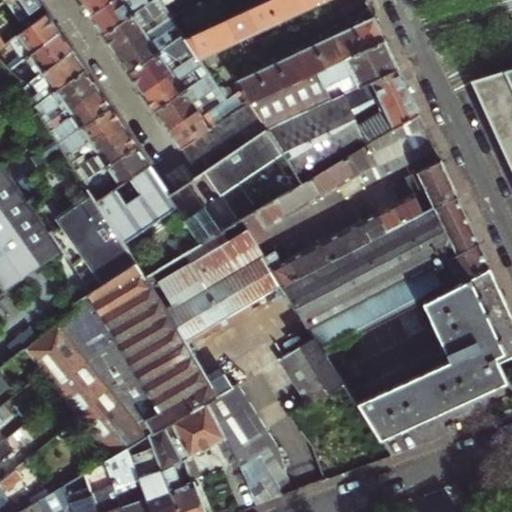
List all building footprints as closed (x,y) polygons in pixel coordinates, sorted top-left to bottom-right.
[(0,0),(0,37),(7,31),(6,29),(16,22),(1,0),(0,0)] [(46,13),(41,6),(37,0),(1,0),(16,22),(21,30),(46,13)] [(89,15),(111,0),(79,0),(83,5),(89,15)] [(111,0),(89,15),(97,26),(103,35),(157,0),(111,0)] [(145,35),(149,32),(146,26),(152,22),(158,18),(162,24),(167,21),(173,17),(169,11),(162,0),(157,0),(103,35),(109,44),(115,54),(145,35)] [(279,23),(269,0),(249,10),(259,32),(269,28),(279,23)] [(300,14),(293,0),(269,0),(279,23),(290,18),(300,14)] [(316,0),(293,0),(300,14),(309,10),(319,5),(316,0)] [(202,4),(173,17),(177,23),(186,35),(187,38),(213,26),(202,4)] [(259,32),(249,10),(229,19),(240,41),(250,36),(259,32)] [(23,56),(59,32),(52,22),(46,13),(21,30),(3,42),(16,61),(23,56)] [(149,32),(145,35),(115,54),(122,64),(128,73),(186,35),(177,23),(173,17),(167,21),(162,24),(156,28),(149,32)] [(355,27),(366,49),(387,40),(376,17),(365,22),(355,27)] [(213,26),(187,38),(198,55),(201,59),(225,48),(240,41),(229,19),(213,26)] [(152,22),(146,26),(149,32),(156,28),(152,22)] [(335,36),(346,58),(366,49),(355,27),(346,31),(335,36)] [(36,75),(72,51),(66,42),(59,32),(23,56),(36,75)] [(186,35),(128,73),(135,84),(142,93),(198,55),(187,38),(186,35)] [(326,40),(317,44),(327,67),(346,58),(335,36),(326,40)] [(251,102),(268,129),(344,94),(361,86),(400,68),(394,56),(387,40),(366,49),(346,58),(327,67),(308,76),(289,85),(269,94),(251,102)] [(327,67),(317,44),(308,48),(297,53),(308,76),(327,67)] [(78,61),(72,51),(36,75),(25,83),(23,84),(35,103),(84,70),(78,61)] [(278,62),(289,85),(308,76),(297,53),(289,57),(278,62)] [(147,102),(154,111),(211,74),(201,59),(198,55),(142,93),(147,102)] [(0,78),(13,70),(0,56),(0,78)] [(263,69),(259,71),(269,94),(289,85),(278,62),(263,69)] [(511,66),(470,79),(511,169),(511,66)] [(344,94),(268,129),(285,154),(305,184),(314,178),(332,168),(349,157),(365,148),(374,167),(380,179),(438,152),(426,127),(409,89),(400,68),(361,86),(344,94)] [(50,110),(56,107),(62,103),(66,110),(67,109),(97,89),(90,79),(84,70),(35,103),(43,115),(47,122),(54,118),(55,117),(50,110)] [(269,94),(259,71),(237,81),(240,85),(225,95),(229,100),(243,91),(251,102),(269,94)] [(224,93),(220,87),(211,74),(154,111),(160,120),(167,131),(196,111),(208,104),(204,98),(209,94),(213,100),(218,97),(224,93)] [(54,118),(47,122),(51,128),(59,140),(109,107),(104,99),(97,89),(67,109),(66,110),(70,116),(65,119),(59,123),(55,117),(54,118)] [(196,111),(167,131),(174,142),(180,150),(251,102),(243,91),(229,100),(225,95),(224,93),(218,97),(213,100),(218,107),(212,111),(208,104),(196,111)] [(208,104),(213,100),(209,94),(204,98),(208,104)] [(218,107),(213,100),(208,104),(212,111),(218,107)] [(251,102),(180,150),(187,161),(197,175),(203,171),(265,130),(268,129),(251,102)] [(56,107),(61,113),(66,110),(62,103),(56,107)] [(109,107),(59,140),(67,152),(73,161),(79,157),(82,155),(87,152),(93,148),(123,128),(116,117),(109,107)] [(66,110),(61,113),(65,119),(70,116),(66,110)] [(79,157),(73,161),(78,169),(85,181),(136,147),(129,137),(123,128),(93,148),(97,154),(91,158),(86,161),(82,155),(79,157)] [(285,154),(268,129),(265,130),(203,171),(221,197),(285,154)] [(136,147),(85,181),(94,194),(97,191),(117,178),(121,184),(131,178),(148,166),(143,158),(136,147)] [(97,154),(93,148),(87,152),(91,158),(97,154)] [(365,148),(349,157),(358,176),(366,172),(374,167),(365,148)] [(358,176),(349,157),(332,168),(341,187),(347,198),(357,192),(364,188),(358,176)] [(0,295),(63,249),(0,160),(0,295)] [(450,180),(442,161),(407,177),(412,187),(424,182),(427,189),(431,197),(423,201),(421,198),(418,200),(424,215),(459,198),(450,180)] [(175,207),(148,166),(131,178),(140,192),(125,202),(115,189),(102,197),(98,200),(95,201),(125,242),(175,207)] [(314,178),(324,197),(332,192),(341,187),(332,168),(314,178)] [(305,184),(297,189),(306,207),(315,202),(324,197),(314,178),(305,184)] [(424,182),(412,187),(415,194),(427,189),(424,182)] [(297,189),(280,199),(289,218),(298,213),(306,207),(297,189)] [(98,200),(94,194),(57,218),(102,283),(137,260),(125,242),(95,201),(98,200)] [(406,199),(397,204),(407,224),(424,215),(418,200),(415,195),(406,199)] [(353,252),(336,261),(318,270),(301,279),(284,287),(308,324),(311,330),(321,325),(345,313),(353,309),(360,305),(392,288),(416,276),(435,266),(448,260),(449,261),(480,245),(469,221),(459,198),(424,215),(407,224),(388,233),(371,243),(353,252)] [(280,199),(262,210),(271,228),(277,240),(287,234),(295,229),(289,218),(280,199)] [(407,224),(397,204),(386,209),(378,213),(388,233),(407,224)] [(262,210),(243,221),(257,244),(266,238),(269,236),(266,231),(271,228),(262,210)] [(369,218),(360,222),(371,243),(388,233),(378,213),(369,218)] [(208,403),(227,439),(237,460),(240,467),(256,507),(287,496),(296,493),(280,447),(239,385),(236,387),(227,372),(213,381),(187,342),(283,286),(265,256),(259,247),(257,244),(243,221),(148,277),(137,260),(102,283),(75,301),(79,306),(63,318),(25,348),(44,372),(62,395),(81,418),(112,458),(130,448),(152,435),(179,419),(208,403)] [(371,243),(360,222),(352,227),(342,232),(353,252),(371,243)] [(333,237),(325,241),(336,261),(353,252),(342,232),(333,237)] [(314,246),(306,250),(318,270),(336,261),(325,241),(314,246)] [(461,283),(490,267),(486,257),(483,250),(480,245),(449,261),(448,260),(435,266),(438,273),(440,276),(441,280),(456,273),(461,283)] [(318,270),(306,250),(297,255),(290,259),(301,279),(318,270)] [(270,253),(265,256),(283,286),(284,287),(301,279),(290,259),(281,263),(278,257),(275,251),(270,253)] [(511,355),(511,315),(490,267),(461,283),(446,290),(428,299),(424,302),(450,358),(357,402),(380,440),(455,404),(507,380),(498,362),(511,355)] [(416,276),(392,288),(404,312),(424,302),(428,299),(416,276)] [(360,305),(353,309),(365,332),(404,312),(392,288),(360,305)] [(321,325),(311,330),(317,339),(325,352),(343,343),(365,332),(353,309),(345,313),(321,325)] [(337,371),(325,352),(317,339),(304,346),(332,391),(345,383),(337,371)] [(325,352),(337,371),(354,361),(343,343),(325,352)] [(332,391),(304,346),(281,360),(309,405),(332,391)] [(0,394),(10,387),(0,373),(0,394)] [(0,406),(0,413),(5,420),(13,413),(5,403),(0,406)] [(208,403),(179,419),(193,457),(220,443),(227,439),(208,403)] [(193,457),(179,419),(152,435),(156,446),(164,468),(164,469),(180,464),(187,461),(193,457)] [(18,430),(0,444),(0,481),(10,474),(1,463),(27,442),(18,430)] [(156,446),(152,435),(130,448),(133,454),(156,446)] [(237,460),(227,439),(220,443),(224,450),(229,464),(237,460)] [(152,511),(148,498),(131,505),(125,489),(143,483),(140,476),(133,454),(130,448),(112,458),(108,461),(116,484),(121,497),(125,511),(152,511)] [(86,473),(93,493),(116,484),(108,461),(86,473)] [(205,511),(194,482),(188,484),(180,464),(164,469),(172,490),(179,511),(205,511)] [(18,468),(10,474),(0,481),(0,497),(26,477),(18,468)] [(143,483),(148,498),(152,511),(179,511),(172,490),(164,469),(164,468),(140,476),(143,483)] [(65,486),(71,504),(78,501),(71,482),(65,486)] [(42,499),(46,511),(57,511),(71,504),(65,486),(42,499)] [(125,511),(121,497),(110,501),(113,509),(103,511),(125,511)] [(46,511),(42,499),(19,511),(46,511)]
